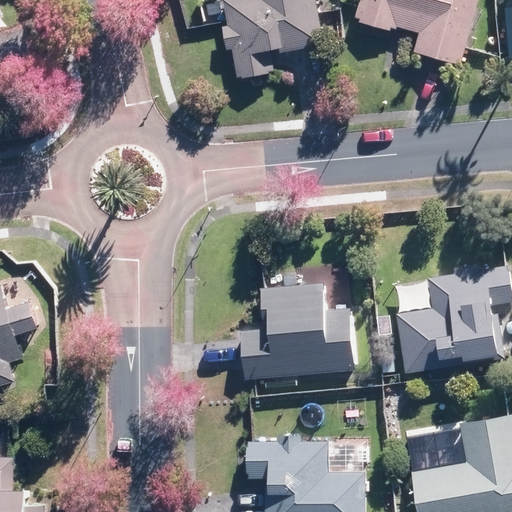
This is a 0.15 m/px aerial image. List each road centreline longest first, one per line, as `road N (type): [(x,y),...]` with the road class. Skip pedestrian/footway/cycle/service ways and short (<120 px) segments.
road 1 (residential): [(190,173),(511,145)]
road 2 (residential): [(137,238),(144,511)]
road 3 (residential): [(96,0),(131,124)]
